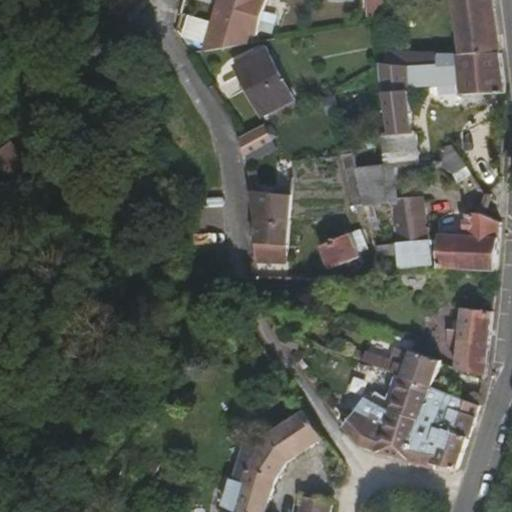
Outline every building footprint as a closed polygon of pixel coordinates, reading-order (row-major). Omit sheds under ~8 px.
[(141,0),(119,23),(139,42),(164,15),(148,0),(141,0)] [(505,0),(466,0),(473,87),(492,85),(511,83),(505,0)] [(421,68),(423,91),(427,91),(451,89),(449,66),(421,68)] [(492,85),(493,124),(511,122),(511,89),(511,83),(492,85)] [(310,132),(286,84),(257,99),(280,146),(310,132)] [(473,87),(475,125),(493,124),(492,85),(473,87)] [(427,91),(430,129),(475,125),(473,87),(451,89),(427,91)] [(423,91),(404,92),(401,92),(407,161),(400,162),(403,198),(436,194),(430,129),(427,91),(423,91)] [(265,123),(241,134),(248,150),(272,138),(265,123)] [(362,131),(363,160),(387,159),(386,130),(362,131)] [(461,172),(470,150),(451,143),(443,165),(461,172)] [(19,168),(16,171),(8,181),(32,206),(54,184),(30,159),(19,168)] [(266,163),(262,165),(257,168),(261,192),(271,190),(266,163)] [(457,179),(452,192),(473,198),(476,190),(469,179),(457,179)] [(305,199),(306,181),(298,181),(297,198),(305,199)] [(473,198),(452,192),(447,209),(465,216),(473,198)] [(436,194),(403,198),(410,272),(443,268),(439,225),(437,210),(436,194)] [(447,209),(437,210),(439,225),(448,224),(447,209)] [(371,251),(362,225),(321,240),(330,266),(371,251)] [(273,229),(265,229),(266,240),(279,241),(278,236),(273,235),(273,229)] [(458,260),(456,267),(449,289),(501,292),(503,249),(492,241),(491,230),(473,230),(471,259),(458,260)] [(266,274),(300,277),(303,242),(279,241),(266,240),(266,274)] [(193,244),(180,243),(179,253),(193,254),(193,244)] [(343,310),(377,310),(359,262),(330,274),(343,310)] [(443,268),(410,272),(412,293),(445,291),(443,268)] [(266,274),(266,296),(298,299),(300,277),(266,274)] [(461,328),(398,319),(397,324),(427,331),(426,339),(460,344),(461,328)] [(488,401),(497,333),(466,328),(457,393),(488,401)] [(261,389),(223,373),(214,393),(253,410),(261,389)] [(431,413),(440,389),(413,379),(407,394),(397,389),(392,399),(400,402),(431,413)] [(462,500),(481,431),(431,413),(400,402),(390,426),(420,439),(406,480),(462,500)] [(349,459),(406,480),(420,439),(390,426),(366,417),(357,434),(337,423),(331,432),(349,459)] [(332,462),(314,437),(282,463),(252,511),(297,511),(304,500),(332,462)] [(206,480),(181,470),(173,488),(187,493),(190,485),(201,490),(206,480)] [(351,492),(340,475),(332,494),(347,506),(351,492)] [(304,500),(303,511),(331,511),(333,506),(304,500)]
